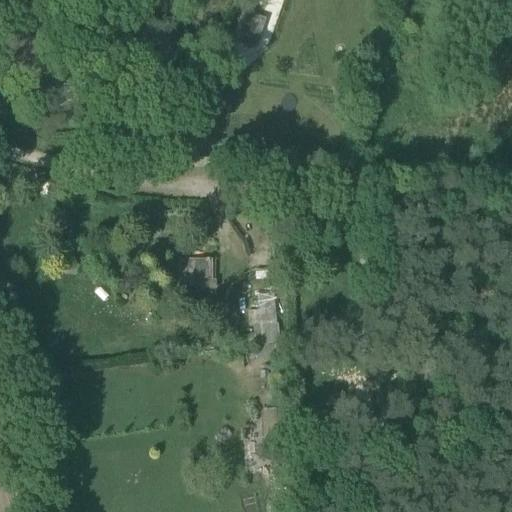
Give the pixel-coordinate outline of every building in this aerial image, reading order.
[(240,35),(237,43),(254,48),(256,41),(263,22),(246,16),(240,35)] [(120,118),(117,142),(137,144),(139,120),(120,118)] [(210,283),(210,262),(208,262),(208,261),(206,261),(205,261),(205,262),(193,262),(193,263),(177,263),(177,277),(177,288),(193,288),(193,284),(206,284),(206,287),(206,289),(208,289),(213,289),(213,286),(213,283),(211,283),(210,283)] [(278,346),(274,298),(257,298),(257,312),(247,312),(248,327),(252,326),(254,337),(240,339),(242,351),(278,346)] [(261,413),(262,451),(289,450),(287,411),(261,413)] [(282,474),(270,475),(271,499),(283,498),(282,474)]
